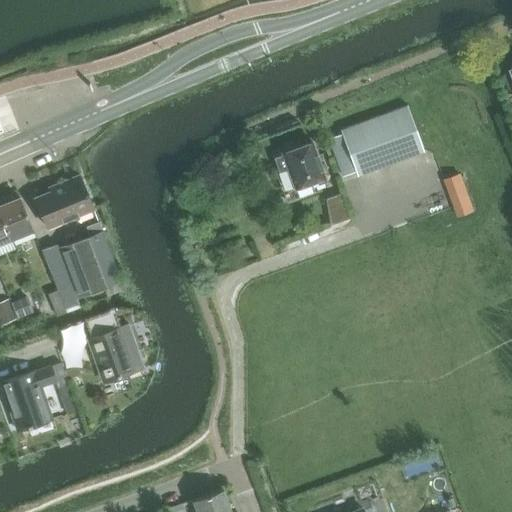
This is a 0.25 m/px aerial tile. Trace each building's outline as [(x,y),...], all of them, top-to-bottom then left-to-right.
[(504,73),(503,76),(507,87),(510,89),(511,88),(511,67),(511,68),(510,69),(510,71),(504,73)] [(341,133),(328,138),(342,174),(355,170),(357,175),(424,151),(407,105),(340,129),(341,133)] [(282,155),(275,157),(280,170),(276,172),(287,203),(315,193),(312,186),(327,181),(322,168),(325,166),(322,157),(317,155),(312,141),(296,147),(293,145),(286,148),(285,151),(282,152),(282,155)] [(459,173),(444,179),(454,207),(469,201),(459,173)] [(47,227),(93,208),(80,175),(61,182),(62,186),(35,197),(47,227)] [(326,198),(330,225),(349,218),(339,193),(326,198)] [(33,229),(20,197),(0,205),(0,212),(11,238),(33,229)] [(0,242),(11,238),(0,212),(0,242)] [(58,290),(67,312),(80,307),(76,297),(89,293),(104,287),(107,296),(125,289),(121,281),(102,230),(103,230),(99,221),(86,226),(89,236),(71,243),(59,248),(57,244),(41,250),(58,290)] [(58,290),(49,293),(57,315),(67,312),(58,290)] [(17,317),(34,310),(28,295),(11,302),(17,317)] [(0,323),(1,325),(16,318),(8,298),(0,301),(0,323)] [(88,326),(92,337),(88,338),(94,354),(98,353),(107,379),(117,376),(134,371),(130,358),(140,355),(129,324),(119,327),(115,316),(88,326)] [(34,370),(1,382),(17,430),(52,419),(40,386),(56,380),(58,386),(69,383),(61,362),(50,366),(35,371),(34,370)] [(9,436),(5,425),(0,426),(0,430),(3,438),(9,436)] [(231,511),(223,489),(192,500),(196,511),(231,511)]
